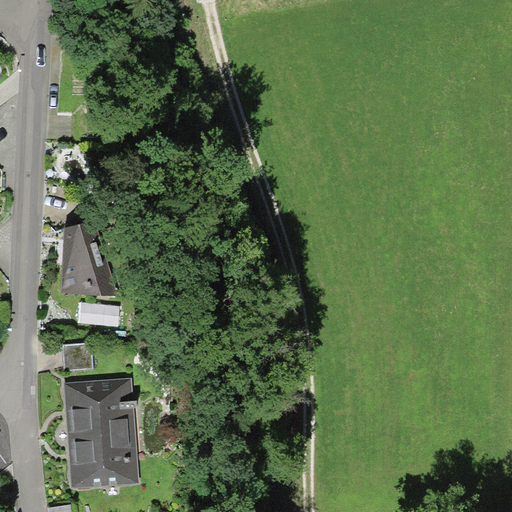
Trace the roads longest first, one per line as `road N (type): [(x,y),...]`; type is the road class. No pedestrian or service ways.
road 1 (track): [(307,511),(316,373),(288,250),(208,1)]
road 2 (residential): [(19,385),(37,4)]
road 3 (residential): [(33,511),(19,385)]
